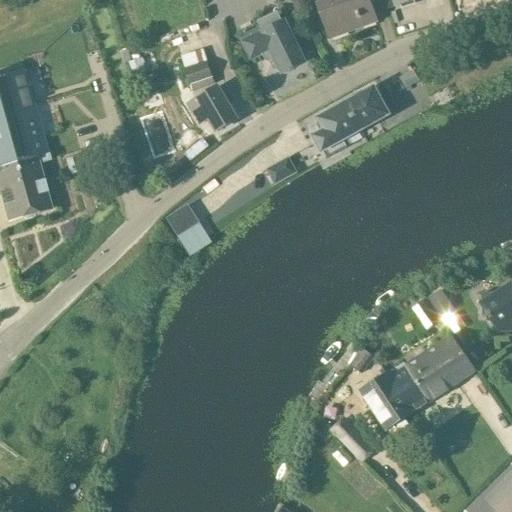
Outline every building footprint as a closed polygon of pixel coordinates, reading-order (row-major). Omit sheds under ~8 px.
[(377,21),(369,0),(332,0),(318,5),(330,38),(377,21)] [(282,22),(277,12),(258,21),(263,33),(244,42),(252,58),(262,53),(266,62),(270,64),(272,63),(277,72),(281,70),(282,73),(304,62),(284,21),(282,22)] [(129,63),(134,77),(146,73),(144,65),(152,62),(150,56),(129,63)] [(215,85),(207,62),(185,69),(192,92),(215,85)] [(400,78),(406,89),(419,81),(413,70),(400,78)] [(0,77),(0,195),(7,222),(51,210),(38,163),(50,160),(25,71),(0,77)] [(218,87),(188,105),(200,124),(208,119),(216,132),(237,118),(218,87)] [(345,99),(344,100),(368,142),(386,131),(368,141),(362,130),(389,114),(387,109),(390,108),(383,95),(380,97),(374,87),(347,103),(345,99)] [(368,142),(344,100),(346,103),(318,119),(325,131),(315,137),(327,159),(348,147),(344,140),(361,131),(367,141),(349,152),(350,152),(368,142)] [(161,113),(142,120),(155,159),(175,152),(161,113)] [(267,170),(273,180),(273,181),(276,185),(297,173),(288,159),(267,170)] [(168,219),(179,236),(190,253),(210,240),(188,206),(168,219)] [(480,304),(483,308),(483,316),(488,316),(500,334),(511,332),(511,283),(497,293),(482,294),(482,303),(480,304)] [(412,310),(426,331),(441,321),(426,300),(412,310)] [(450,303),(437,312),(437,313),(442,319),(455,311),(450,303)] [(387,375),(411,413),(475,373),(452,336),(405,365),(405,364),(392,373),(392,372),(387,375)] [(361,349),(350,366),(363,374),(374,357),(361,349)] [(385,430),(411,413),(387,375),(361,391),(385,430)]
